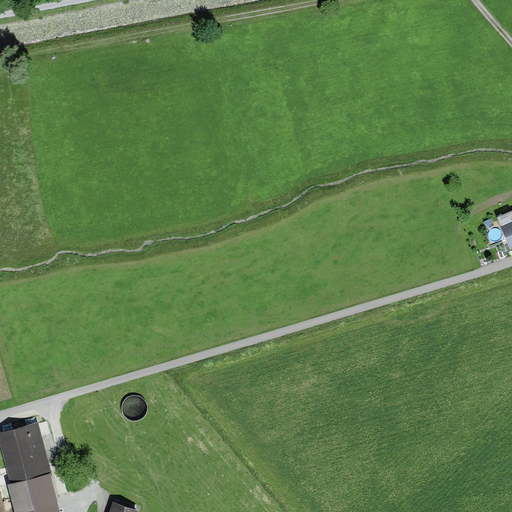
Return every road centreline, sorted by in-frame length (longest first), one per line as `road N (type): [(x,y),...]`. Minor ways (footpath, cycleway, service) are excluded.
road 1 (track): [(0,417),(511,256)]
road 2 (track): [(17,55),(337,0)]
road 3 (track): [(103,511),(103,493),(56,427),(53,401)]
